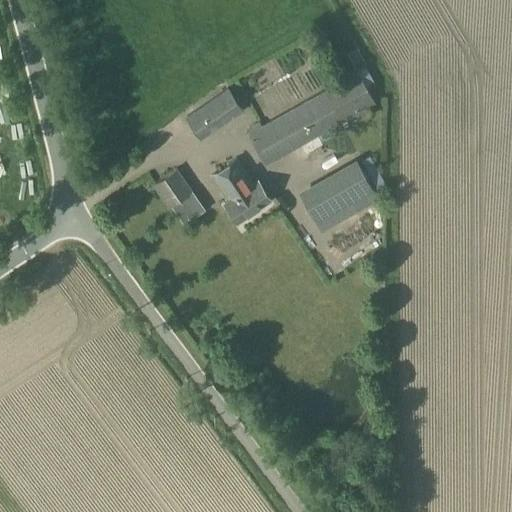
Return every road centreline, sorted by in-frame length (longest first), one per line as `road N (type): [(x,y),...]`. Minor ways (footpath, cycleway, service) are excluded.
road 1 (unclassified): [(298,511),(74,217)]
road 2 (unclassified): [(74,217),(16,0)]
